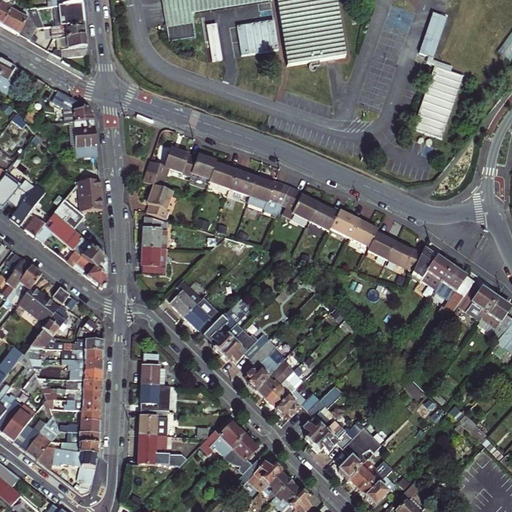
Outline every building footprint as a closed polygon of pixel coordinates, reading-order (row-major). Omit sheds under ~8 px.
[(4,0),(0,8),(0,28),(1,29),(15,4),(11,2),(11,0),(4,0)] [(82,9),(81,0),(51,0),(53,12),(59,11),(82,9)] [(160,0),(165,29),(192,24),(190,11),(255,0),(278,0),(289,64),(289,65),(340,57),(332,7),(331,5),(330,0),(160,0)] [(21,6),(16,3),(15,4),(1,29),(30,46),(37,33),(27,14),(22,20),(15,16),(21,6)] [(82,9),(59,11),(61,31),(84,29),(82,9)] [(446,16),(432,11),(418,51),(427,55),(425,62),(433,65),(410,128),(422,132),(421,134),(426,136),(427,134),(439,138),(461,76),(449,71),(450,66),(431,59),(446,16)] [(37,13),(27,14),(37,33),(44,33),(37,13)] [(273,21),(235,27),(241,57),(278,50),(273,21)] [(215,25),(206,26),(212,62),(221,61),(215,25)] [(84,29),(61,31),(62,43),(86,42),(84,29)] [(86,49),(86,42),(62,43),(54,44),(52,47),(47,55),(62,64),(62,62),(88,61),(86,49)] [(46,43),(41,52),(47,55),(52,47),(46,43)] [(21,74),(0,62),(0,95),(4,100),(21,74)] [(45,88),(38,84),(31,96),(38,101),(45,88)] [(67,127),(74,126),(94,124),(94,121),(90,113),(59,96),(54,105),(67,112),(65,115),(67,127)] [(94,124),(74,126),(76,152),(78,152),(79,162),(98,160),(94,124)] [(148,179),(165,185),(168,175),(183,179),(188,161),(170,155),(164,174),(150,171),(148,179)] [(183,179),(191,182),(210,187),(215,170),(216,167),(198,162),(197,164),(188,161),(183,179)] [(226,173),(215,170),(210,187),(209,190),(231,197),(237,174),(227,171),(226,173)] [(249,177),(237,174),(231,197),(250,202),(256,183),(248,180),(249,177)] [(145,189),(154,192),(162,195),(165,185),(148,179),(145,189)] [(4,181),(0,186),(0,211),(1,213),(8,205),(17,213),(26,202),(16,195),(18,192),(4,181)] [(256,183),(250,202),(267,207),(268,204),(283,210),(289,190),(267,183),(266,186),(256,183)] [(100,184),(80,186),(82,216),(103,214),(100,184)] [(17,213),(11,221),(10,222),(18,229),(24,222),(25,223),(45,196),(36,189),(26,202),(21,208),(17,213)] [(313,200),(289,190),(283,210),(282,211),(296,217),(296,219),(311,226),(320,207),(311,203),(313,200)] [(162,195),(154,192),(149,209),(151,210),(149,219),(169,225),(171,217),(168,216),(174,198),(162,195)] [(61,205),(52,218),(71,234),(81,219),(61,205)] [(331,212),(320,207),(311,226),(330,234),(331,232),(339,214),(332,211),(331,212)] [(339,214),(331,232),(350,241),(359,220),(351,217),(350,219),(339,214)] [(71,234),(52,218),(45,228),(44,230),(51,236),(75,256),(107,282),(107,265),(71,234)] [(370,225),(359,220),(350,241),(370,249),(378,231),(369,227),(370,225)] [(35,221),(25,234),(35,242),(44,230),(45,228),(35,221)] [(143,252),(166,253),(168,229),(145,222),(143,252)] [(44,230),(35,242),(43,248),(51,236),(44,230)] [(369,252),(388,261),(397,243),(389,239),(389,237),(378,231),(370,249),(369,252)] [(397,243),(388,261),(404,268),(404,267),(413,271),(419,256),(406,250),(407,248),(397,243)] [(422,251),(419,256),(413,271),(411,276),(434,293),(450,270),(422,251)] [(143,252),(142,278),(165,279),(166,253),(143,252)] [(107,291),(107,282),(75,256),(67,266),(101,293),(107,291)] [(22,263),(16,258),(7,269),(13,274),(22,263)] [(2,299),(7,303),(32,271),(24,264),(8,285),(11,287),(2,299)] [(438,313),(449,320),(472,286),(450,270),(434,293),(434,294),(448,304),(443,310),(442,309),(438,313)] [(32,291),(42,278),(32,271),(7,303),(10,305),(17,295),(25,300),(32,291)] [(202,303),(183,285),(165,304),(184,321),(202,303)] [(59,312),(32,291),(25,300),(19,308),(46,329),(59,312)] [(53,302),(61,309),(69,299),(60,292),(53,302)] [(480,323),(495,302),(481,292),(465,314),(479,324),(480,323)] [(318,294),(312,299),(321,308),(326,303),(318,294)] [(211,352),(218,359),(232,345),(241,336),(233,328),(250,311),(240,301),(221,320),(202,339),(213,350),(211,352)] [(203,302),(202,303),(184,321),(202,339),(221,320),(203,302)] [(495,302),(480,323),(502,339),(511,326),(511,324),(504,318),(509,312),(495,302)] [(42,335),(44,335),(53,341),(67,320),(63,317),(65,314),(60,310),(59,312),(46,329),(42,335)] [(94,333),(78,322),(76,328),(90,338),(94,333)] [(346,322),(341,327),(350,336),(355,331),(346,322)] [(511,326),(502,339),(501,340),(509,346),(510,344),(511,345),(511,326)] [(51,343),(53,341),(44,335),(31,352),(40,352),(71,354),(72,346),(54,345),(51,343)] [(232,345),(218,359),(225,366),(229,362),(234,367),(243,357),(249,362),(265,347),(266,345),(261,340),(255,346),(251,342),(249,344),(241,336),(232,345)] [(374,350),(365,341),(359,346),(368,355),(374,350)] [(75,346),(75,354),(103,355),(104,344),(78,343),(78,346),(75,346)] [(249,362),(247,365),(253,371),(243,382),(247,386),(245,388),(253,395),(254,394),(266,382),(274,373),(282,365),(283,364),(272,353),(273,352),(266,345),(265,347),(249,362)] [(0,367),(0,387),(5,381),(23,358),(13,351),(0,367)] [(27,356),(29,363),(39,363),(40,352),(31,352),(30,352),(27,356)] [(103,355),(75,354),(71,354),(71,365),(102,366),(103,355)] [(24,359),(23,358),(5,381),(8,384),(17,373),(20,375),(9,389),(11,390),(30,365),(29,363),(27,356),(24,359)] [(157,390),(163,390),(164,373),(157,373),(158,359),(142,358),(141,389),(157,390)] [(30,365),(33,373),(41,373),(42,364),(39,363),(29,363),(30,365)] [(30,365),(11,390),(13,392),(25,377),(31,382),(35,377),(33,373),(30,365)] [(79,375),(102,376),(102,366),(71,365),(68,365),(68,369),(75,370),(75,375),(79,375)] [(254,394),(265,404),(285,384),(293,376),(282,365),(266,382),(254,394)] [(407,381),(393,367),(386,373),(405,391),(411,385),(407,381)] [(35,377),(37,383),(45,383),(41,373),(33,373),(35,377)] [(101,385),(102,376),(79,375),(79,384),(101,385)] [(31,382),(24,392),(32,398),(39,388),(37,383),(35,377),(31,382)] [(47,391),(47,383),(45,383),(37,383),(39,388),(42,394),(55,394),(55,391),(47,391)] [(101,385),(79,384),(74,384),(74,395),(101,396),(101,385)] [(275,414),(295,394),(285,384),(265,404),(275,414)] [(422,399),(411,388),(405,394),(416,404),(422,399)] [(157,390),(141,389),(140,414),(167,416),(168,405),(156,404),(157,390)] [(42,394),(46,404),(56,405),(56,398),(71,399),(71,405),(100,406),(101,396),(74,395),(55,394),(42,394)] [(305,404),(295,394),(275,414),(274,415),(280,422),(282,420),(287,424),(301,411),(307,417),(320,404),(312,397),(305,404)] [(320,404),(307,417),(312,423),(303,433),(308,438),(304,442),(311,448),(330,430),(317,418),(326,410),(327,411),(336,402),(329,395),(320,404)] [(0,405),(0,422),(14,405),(5,398),(0,405)] [(50,415),(56,415),(56,405),(46,404),(50,415)] [(65,416),(73,416),(100,417),(100,406),(71,405),(70,412),(65,412),(65,416)] [(2,436),(14,445),(32,422),(20,413),(2,436)] [(139,439),(166,440),(167,416),(140,414),(139,439)] [(73,416),(72,437),(99,438),(100,417),(73,416)] [(48,450),(52,444),(59,436),(52,420),(25,454),(37,463),(46,453),(48,450)] [(341,454),(351,444),(362,433),(357,428),(345,439),(340,434),(336,437),(330,430),(311,448),(318,455),(322,452),(328,457),(336,449),(341,454)] [(222,462),(230,453),(242,441),(230,429),(219,440),(214,435),(206,443),(203,446),(208,451),(210,449),(222,462)] [(195,431),(194,442),(205,443),(206,432),(195,431)] [(458,439),(462,436),(457,431),(453,434),(458,439)] [(346,484),(367,463),(380,450),(362,433),(341,454),(350,462),(337,475),(346,484)] [(59,436),(52,444),(98,448),(99,438),(72,437),(59,436)] [(166,440),(139,439),(138,467),(168,469),(169,454),(165,454),(166,440)] [(255,453),(242,441),(230,453),(235,458),(230,463),(237,471),(255,453)] [(63,452),(63,455),(98,459),(98,448),(52,444),(48,450),(63,452)] [(98,459),(63,455),(46,453),(37,463),(51,474),(54,462),(73,466),(72,469),(94,473),(98,459)] [(253,487),(260,495),(278,476),(279,475),(271,468),(267,472),(257,462),(245,474),(255,484),(253,487)] [(346,484),(355,492),(372,476),(376,472),(367,463),(346,484)] [(18,481),(0,466),(0,479),(11,490),(18,481)] [(364,501),(384,481),(391,474),(388,470),(377,481),(372,476),(355,492),(364,501)] [(260,495),(270,505),(288,486),(278,476),(260,495)] [(11,490),(0,479),(0,499),(11,509),(21,499),(11,490)] [(394,490),(384,481),(364,501),(373,510),(394,490)] [(288,486),(270,505),(268,506),(274,511),(282,511),(298,496),(288,486)] [(411,489),(398,501),(403,506),(396,511),(420,511),(409,501),(416,494),(411,489)] [(306,502),(299,495),(298,496),(282,511),(306,511),(307,511),(302,506),(306,502)]
